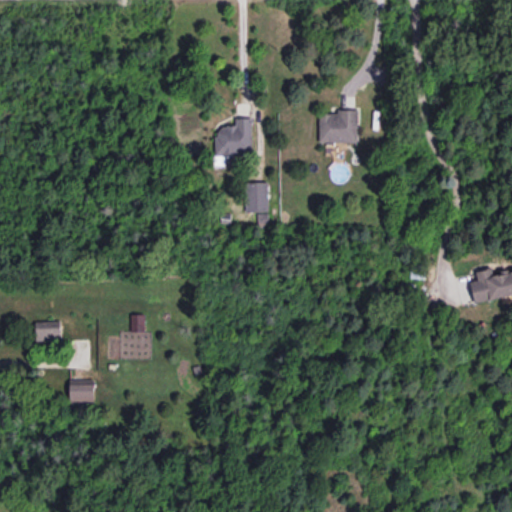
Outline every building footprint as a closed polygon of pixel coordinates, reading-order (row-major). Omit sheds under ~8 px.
[(357,141),(357,110),(318,111),(319,142),(357,141)] [(252,154),(251,117),(235,118),(235,126),(214,126),(215,155),(252,154)] [(268,182),(247,181),(246,211),(257,211),(256,224),(267,224),(268,182)] [(511,294),(511,270),(493,275),(491,267),(475,270),(477,279),(470,281),(474,302),(511,294)] [(143,313),(130,313),(130,331),(143,331),(143,313)] [(60,339),(60,320),(35,321),(35,340),(60,339)] [(69,401),(94,400),(93,379),(69,379),(69,401)]
